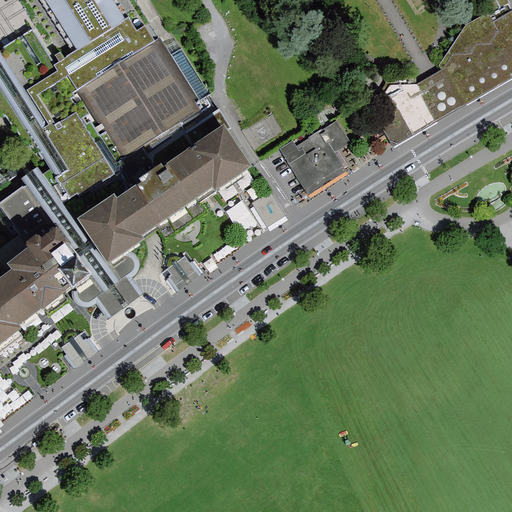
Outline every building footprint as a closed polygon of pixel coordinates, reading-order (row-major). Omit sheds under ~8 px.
[(71,99),(162,43),(134,0),(0,0),(0,112),(2,115),(3,117),(4,118),(5,117),(7,120),(14,130),(15,130),(23,143),(25,142),(30,149),(32,148),(36,154),(38,153),(42,160),(43,159),(50,170),(42,175),(37,168),(33,171),(24,159),(3,175),(9,182),(22,172),(25,176),(21,180),(26,187),(25,188),(24,187),(23,188),(23,187),(0,203),(0,220),(13,238),(18,234),(19,236),(0,250),(0,375),(1,375),(0,374),(0,353),(22,337),(17,331),(18,330),(16,326),(41,308),(43,309),(49,316),(68,301),(63,294),(64,293),(63,293),(71,287),(73,289),(75,288),(79,285),(80,286),(78,288),(77,291),(76,294),(77,296),(78,299),(80,301),(82,302),(83,303),(85,303),(87,303),(89,303),(91,302),(97,297),(101,303),(107,298),(104,293),(119,282),(123,287),(129,282),(126,277),(131,273),(132,272),(134,270),(135,268),(135,265),(135,263),(134,261),(133,259),(131,258),(129,257),(128,256),(126,256),(125,255),(123,256),(122,254),(141,241),(138,236),(98,176),(120,162),(103,134),(100,136),(91,122),(87,124),(83,119),(90,115),(81,101),(75,105),(71,99)] [(506,6),(509,5),(507,0),(488,0),(494,11),(506,6)] [(462,107),(511,78),(511,11),(509,13),(506,6),(494,11),(488,13),(466,26),(439,67),(442,72),(462,107)] [(103,134),(120,162),(204,109),(208,117),(216,112),(207,97),(210,95),(182,49),(170,56),(162,43),(71,99),(75,105),(81,101),(90,115),(83,119),(87,124),(91,122),(100,136),(103,134)] [(382,98),(375,110),(383,125),(381,127),(389,142),(397,145),(445,117),(462,107),(442,72),(425,82),(416,87),(416,71),(385,72),(386,84),(379,96),(382,98)] [(358,82),(354,76),(350,78),(355,85),(358,82)] [(98,176),(138,236),(155,225),(156,227),(197,200),(196,198),(212,187),(215,191),(249,169),(236,149),(242,146),(219,110),(216,112),(208,117),(204,109),(120,162),(98,176)] [(336,125),(332,128),(332,126),(328,129),(328,130),(327,131),(325,130),(286,155),(309,192),(338,174),(338,173),(348,166),(337,149),(347,142),(345,139),(346,138),(344,134),(342,134),(341,133),(342,131),(340,128),(338,129),(336,125)] [(267,228),(286,216),(271,192),(251,204),(267,228)] [(177,293),(201,275),(192,262),(190,264),(185,256),(181,259),(178,257),(176,257),(173,257),(171,258),(169,260),(168,263),(167,265),(168,268),(164,271),(168,278),(167,279),(177,293)] [(74,370),(98,352),(89,339),(91,338),(85,331),(78,336),(78,335),(76,334),(73,334),(70,334),(68,335),(66,337),(65,339),(65,342),(65,344),(65,345),(61,348),(66,354),(64,356),(74,370)]
